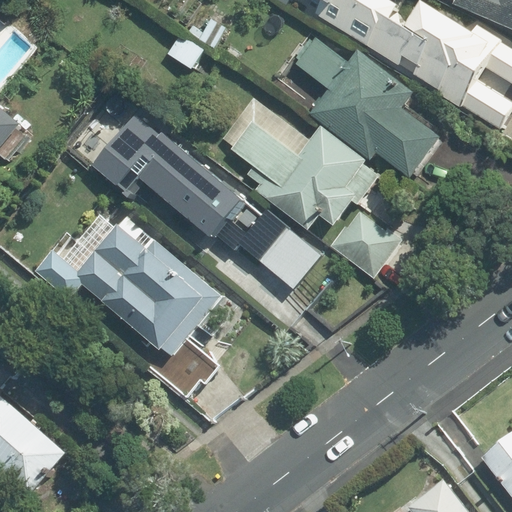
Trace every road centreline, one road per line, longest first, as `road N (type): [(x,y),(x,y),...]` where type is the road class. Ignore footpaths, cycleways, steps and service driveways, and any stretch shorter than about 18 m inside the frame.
road 1 (secondary): [(236,511),(511,301)]
road 2 (track): [(0,303),(252,499)]
